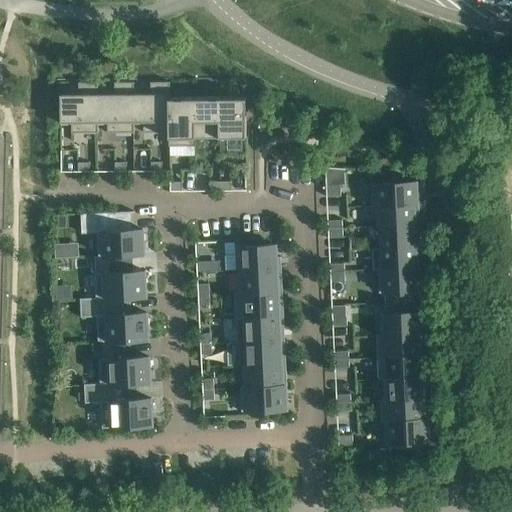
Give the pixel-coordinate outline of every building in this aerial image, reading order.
[(134,122),(144,122),(144,132),(169,132),(170,132),(169,99),(170,99),(170,81),(151,81),(151,93),(134,94),(133,94),(134,122)] [(98,132),(98,122),(97,94),(98,94),(98,82),(79,82),(79,94),(61,94),(61,123),(72,122),(72,133),(98,132)] [(97,94),(98,122),(108,122),(108,132),(134,132),(134,122),(133,94),(134,94),(134,82),(115,82),(115,94),(98,94),(97,94)] [(170,132),(169,132),(169,146),(196,145),(196,138),(195,138),(195,98),(170,99),(169,99),(170,132)] [(195,98),(195,138),(196,138),(220,137),(220,98),(195,98)] [(220,137),(246,137),(246,98),(220,98),(220,137)] [(162,161),(151,162),(151,170),(162,170),(162,161)] [(78,162),(79,171),(89,171),(89,162),(78,162)] [(126,162),(115,162),(115,170),(126,170),(126,162)] [(387,176),(387,182),(371,183),(372,207),(375,206),(414,204),(414,203),(417,203),(417,194),(418,194),(418,192),(417,192),(416,181),(407,181),(407,176),(387,176)] [(182,190),(182,181),(171,181),(171,190),(182,190)] [(210,190),(221,190),(221,181),(210,181),(210,190)] [(231,181),(221,181),(221,190),(231,190),(231,181)] [(327,187),(327,196),(341,195),(341,187),(327,187)] [(381,226),(415,224),(415,215),(419,214),(419,203),(417,203),(414,203),(414,204),(375,206),(376,227),(381,227),(381,226)] [(144,230),(143,230),(143,229),(110,230),(109,212),(97,213),(99,256),(110,255),(111,255),(117,255),(144,254),(144,243),(145,243),(144,230)] [(343,228),(342,220),(329,220),(329,228),(343,228)] [(381,227),(382,247),(421,245),(420,233),(415,233),(415,224),(381,226),(381,227)] [(329,228),(329,236),(343,236),(343,228),(329,228)] [(55,243),(54,243),(54,257),(56,257),(66,257),(66,243),(55,243)] [(237,246),(238,270),(277,268),(276,244),(237,246)] [(421,245),(382,247),(383,268),(383,269),(417,267),(417,258),(421,258),(421,245)] [(95,273),(96,297),(96,299),(113,298),(146,296),(146,285),(147,285),(146,272),(145,272),(145,270),(112,272),(111,255),(110,255),(99,256),(100,273),(95,273)] [(208,271),(208,261),(197,261),(198,272),(208,271)] [(345,271),(344,263),(331,264),(331,272),(345,271)] [(417,267),(383,269),(383,268),(378,268),(379,293),(384,293),(385,303),(414,301),(413,291),(418,291),(417,267)] [(278,291),(277,268),(238,270),(239,292),(278,291)] [(345,271),(331,272),(331,280),(345,279),(345,271)] [(209,284),(198,284),(199,295),(209,294),(209,284)] [(237,319),(245,318),(245,317),(279,316),(279,317),(284,316),(283,300),(278,300),(278,291),(239,292),(234,292),(236,319),(237,319)] [(209,294),(199,295),(199,305),(210,304),(209,294)] [(114,314),(113,298),(96,299),(96,297),(80,298),(81,317),(97,316),(98,342),(103,342),(115,341),(148,339),(148,327),(149,327),(148,315),(147,315),(147,312),(114,314)] [(414,301),(385,303),(385,313),(380,313),(381,334),(381,335),(420,333),(419,311),(414,311),(414,301)] [(237,319),(238,342),(280,340),(279,317),(279,316),(245,317),(245,318),(237,319)] [(347,325),(347,317),(333,317),(334,325),(347,325)] [(201,333),(201,344),(212,343),(211,333),(201,333)] [(378,357),(421,355),(421,356),(426,356),(426,355),(425,343),(421,343),(420,333),(381,335),(381,334),(377,335),(378,357)] [(281,362),(280,340),(238,342),(239,365),(243,364),(281,362)] [(115,341),(103,342),(104,358),(99,359),(100,383),(100,385),(117,384),(150,382),(150,371),(151,371),(150,358),(149,358),(149,356),(116,358),(115,341)] [(212,354),(212,343),(201,344),(202,354),(212,354)] [(335,351),(335,359),(349,359),(348,351),(335,351)] [(422,377),(421,356),(421,355),(378,357),(379,380),(383,380),(383,379),(422,377)] [(336,367),(349,367),(349,359),(335,359),(336,367)] [(243,364),(244,386),(244,387),(282,385),(282,384),(281,362),(243,364)] [(423,386),(422,377),(383,379),(383,380),(384,399),(384,400),(423,398),(423,399),(428,399),(427,386),(423,386)] [(213,378),(203,379),(203,389),(214,389),(213,378)] [(102,427),(152,425),(152,413),(153,413),(152,400),(151,400),(151,398),(118,399),(117,384),(100,385),(100,383),(84,384),(85,403),(101,402),(102,427)] [(282,385),(244,387),(244,386),(240,386),(242,411),(287,409),(286,397),(288,397),(288,394),(286,394),(286,384),(282,384),(282,385)] [(214,399),(214,389),(203,389),(204,400),(214,399)] [(351,394),(337,395),(337,403),(351,402),(351,394)] [(387,421),(424,419),(424,418),(423,399),(423,398),(384,400),(384,399),(380,399),(381,422),(387,421)] [(338,411),(351,410),(351,402),(337,403),(338,411)] [(427,417),(424,418),(424,419),(387,421),(388,443),(400,442),(400,448),(420,447),(419,441),(428,441),(428,430),(429,430),(429,428),(428,428),(427,417)] [(353,435),(339,435),(339,443),(353,443),(353,435)]
